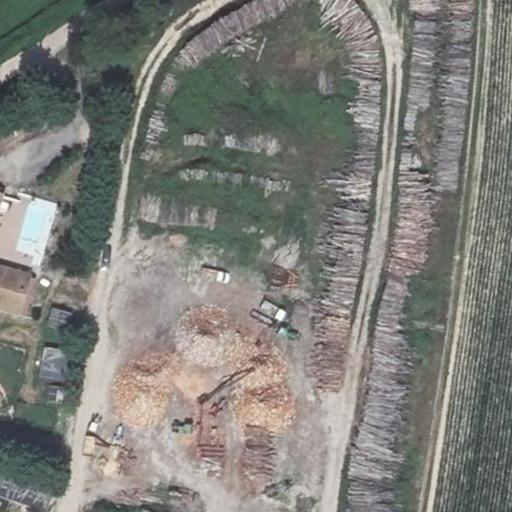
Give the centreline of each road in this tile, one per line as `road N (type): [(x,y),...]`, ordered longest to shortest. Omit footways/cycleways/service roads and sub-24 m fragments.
road 1 (track): [(227,0),(155,49),(133,90),(74,511)]
road 2 (track): [(329,511),(362,316),(396,0)]
road 3 (track): [(130,0),(0,82)]
